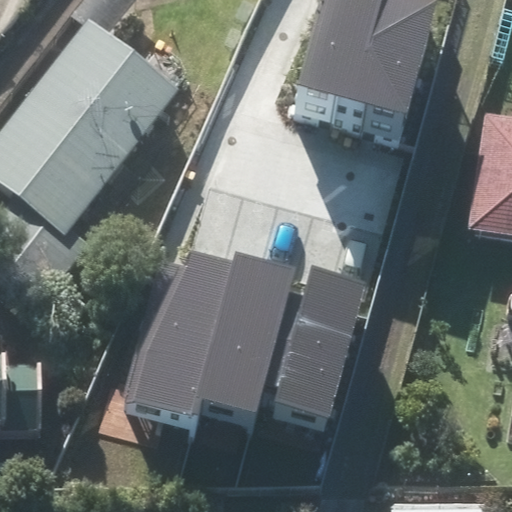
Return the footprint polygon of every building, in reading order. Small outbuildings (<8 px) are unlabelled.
[(321,0),(300,84),(352,98),(376,0),(321,0)] [(376,0),(352,98),(404,111),(432,0),(376,0)] [(0,135),(0,204),(6,210),(0,217),(0,265),(46,303),(85,255),(69,243),(176,111),(82,35),(0,135)] [(462,246),(511,250),(511,133),(473,130),(462,246)] [(143,249),(99,234),(78,295),(121,310),(143,249)] [(207,420),(213,397),(248,251),(198,239),(141,346),(128,401),(207,420)] [(213,397),(266,410),(301,264),(248,251),(213,397)] [(367,280),(301,264),(266,410),(331,426),(367,280)] [(36,378),(0,377),(0,447),(36,448),(36,378)]
